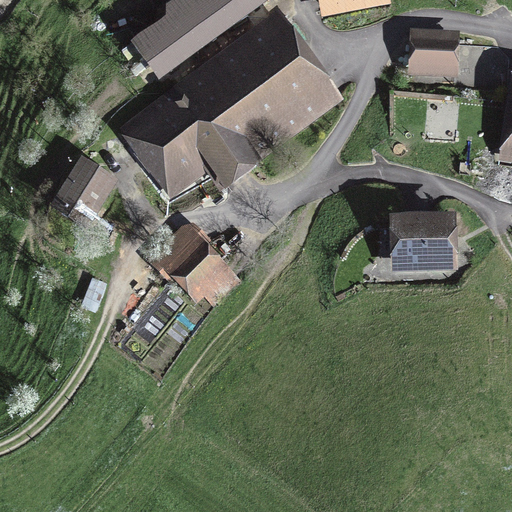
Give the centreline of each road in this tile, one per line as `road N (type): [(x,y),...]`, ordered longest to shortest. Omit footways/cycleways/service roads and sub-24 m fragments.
road 1 (track): [(319,175),(231,209),(175,218),(151,233),(131,256),(61,399),(0,448)]
road 2 (track): [(511,248),(487,208),(461,190),(389,173),(319,175)]
